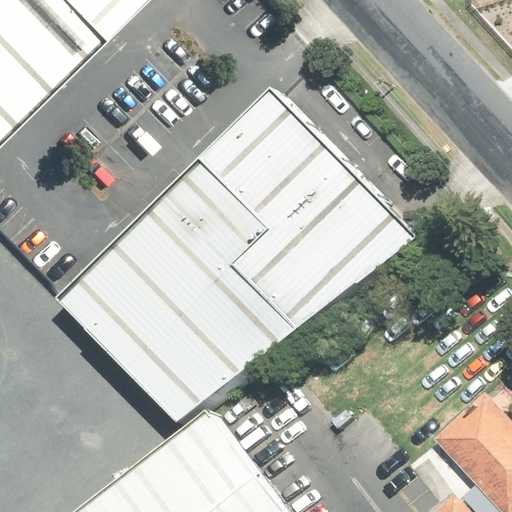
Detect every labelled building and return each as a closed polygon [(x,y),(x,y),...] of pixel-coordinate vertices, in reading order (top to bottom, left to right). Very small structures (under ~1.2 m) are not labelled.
[(0,0),(0,130),(139,0),(0,0)] [(69,275),(191,408),(424,225),(283,80),(275,87),(69,275)] [(392,315),(371,333),(392,356),(398,352),(413,369),(428,357),(392,315)] [(511,494),(511,418),(477,378),(426,423),(498,506),(511,494)] [(69,511),(302,511),(219,401),(69,511)]
